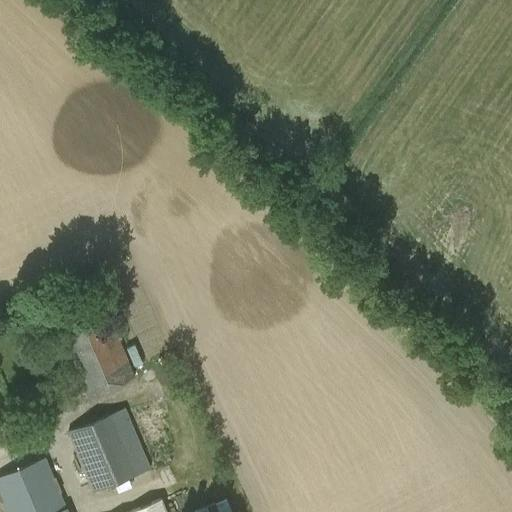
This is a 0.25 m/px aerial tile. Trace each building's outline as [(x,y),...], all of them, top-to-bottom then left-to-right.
[(62,332),(88,395),(134,375),(108,313),(62,332)] [(125,406),(68,431),(93,491),(151,466),(125,406)] [(69,511),(45,455),(0,474),(0,494),(7,511),(69,511)] [(167,511),(162,497),(125,511),(167,511)] [(220,511),(216,502),(194,511),(220,511)]
